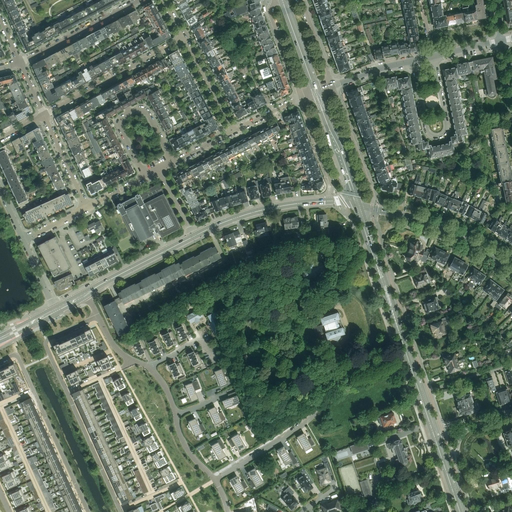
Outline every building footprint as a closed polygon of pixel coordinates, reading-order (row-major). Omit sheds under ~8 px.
[(4,0),(2,1),(8,13),(17,9),(15,5),(16,4),(14,0),(13,0),(12,0),(4,0)] [(98,13),(107,8),(103,0),(99,0),(93,3),(98,13)] [(181,10),(189,6),(186,0),(185,1),(178,5),(181,10)] [(259,1),(261,0),(247,0),(231,10),(234,14),(231,16),(228,12),(223,14),(227,20),(242,14),(249,11),(251,11),(260,7),(259,4),(260,4),(259,1)] [(485,9),(483,0),(476,0),(477,4),(475,6),(476,11),(485,9)] [(511,0),(502,0),(507,23),(508,24),(511,22),(511,0)] [(413,9),(411,1),(402,2),(404,11),(413,9)] [(151,2),(140,8),(141,10),(145,8),(146,12),(155,7),(152,2),(151,2)] [(184,15),(191,11),(196,8),(199,6),(201,4),(200,2),(195,6),(190,8),(189,6),(181,10),(184,15)] [(318,14),(319,14),(329,10),(330,9),(329,7),(330,6),(329,2),(328,2),(316,6),(318,14)] [(465,22),(471,21),(469,12),(465,13),(465,11),(464,2),(461,3),(465,22)] [(98,13),(93,3),(85,8),(90,17),(98,13)] [(441,4),(439,4),(431,6),(433,18),(442,16),(443,16),(442,10),(443,10),(442,7),(441,7),(441,4)] [(146,19),(149,17),(158,13),(155,7),(146,12),(147,12),(144,13),(146,16),(144,17),(146,19)] [(252,20),(254,23),(264,19),(260,9),(261,8),(260,7),(251,11),(249,11),(242,14),(243,17),(250,14),(251,16),(250,17),(251,20),(252,20)] [(471,21),(477,20),(476,11),(471,11),(471,10),(472,10),(471,7),(469,8),(469,12),(471,21)] [(85,8),(76,12),(81,22),(90,17),(85,8)] [(186,21),(194,16),(192,13),(193,12),(195,10),(195,9),(196,9),(196,8),(191,11),(184,15),(183,16),(186,21)] [(18,12),(17,9),(8,13),(13,24),(22,20),(20,17),(22,16),(20,12),(18,12)] [(414,17),(413,9),(404,11),(405,19),(414,17)] [(485,9),(476,11),(477,20),(486,19),(485,9)] [(136,10),(122,18),(126,26),(129,24),(129,26),(133,23),(134,24),(136,23),(136,22),(138,21),(137,20),(140,19),(136,10)] [(319,14),(321,21),(333,17),(334,16),(333,12),(330,13),(329,10),(319,14)] [(186,21),(189,26),(204,17),(209,14),(207,11),(202,14),(203,15),(199,18),(197,14),(194,16),(186,21)] [(72,27),(81,22),(76,12),(67,17),(72,27)] [(158,13),(149,17),(152,22),(151,22),(149,22),(147,23),(149,25),(152,23),(161,19),(158,13)] [(462,14),(454,15),(456,24),(464,22),(462,14)] [(446,17),(446,19),(447,25),(456,24),(454,15),(446,17)] [(442,20),(442,16),(433,18),(435,28),(447,25),(446,19),(442,20)] [(63,31),(72,27),(67,17),(58,22),(63,31)] [(321,21),(324,29),(337,24),(335,19),(334,20),(333,17),(321,21)] [(416,25),(414,17),(405,19),(407,27),(416,25)] [(123,28),(126,26),(122,18),(107,25),(112,33),(115,32),(115,33),(124,29),(123,28)] [(161,19),(152,23),(155,27),(154,28),(152,27),(150,28),(152,30),(164,24),(161,19)] [(268,31),(264,19),(254,23),(255,26),(254,27),(255,30),(256,29),(258,35),(268,31)] [(23,23),(22,20),(13,24),(18,35),(25,32),(27,31),(26,28),(27,27),(25,23),(23,23)] [(190,27),(193,32),(202,27),(199,23),(201,22),(201,24),(204,22),(202,20),(190,27)] [(53,24),(54,25),(58,34),(60,33),(63,31),(58,22),(58,21),(54,23),(53,24)] [(156,30),(158,34),(167,29),(164,24),(152,30),(153,33),(154,32),(155,30),(156,30)] [(326,36),(327,36),(337,32),(336,29),(338,28),(337,24),(324,29),(326,36)] [(58,34),(54,25),(51,27),(50,26),(48,27),(53,37),(58,34)] [(109,35),(112,33),(107,25),(93,33),(97,41),(100,39),(101,41),(109,36),(109,35)] [(417,34),(416,25),(407,27),(409,35),(417,34)] [(205,26),(202,27),(193,32),(196,38),(204,34),(205,33),(203,30),(206,28),(205,26)] [(53,37),(48,27),(46,28),(46,29),(43,31),(47,40),(53,37)] [(167,29),(158,34),(160,36),(157,38),(158,39),(155,40),(153,37),(151,38),(155,46),(170,37),(167,29)] [(39,32),(37,33),(42,42),(47,40),(43,31),(40,33),(39,32)] [(268,31),(258,35),(260,40),(259,40),(260,44),(261,43),(262,46),(263,46),(272,43),(268,31)] [(327,36),(329,43),(340,39),(339,36),(341,35),(340,31),(337,32),(327,36)] [(26,51),(35,46),(33,40),(29,42),(26,35),(27,35),(25,32),(18,35),(26,51)] [(36,45),(42,42),(37,33),(35,34),(35,35),(32,37),(36,45)] [(93,33),(79,41),(83,49),(86,47),(87,48),(95,44),(95,43),(97,41),(93,33)] [(149,49),(155,46),(151,38),(150,36),(146,39),(145,38),(146,37),(145,34),(142,36),(149,49)] [(205,36),(204,34),(196,38),(199,43),(209,38),(207,34),(205,36)] [(419,42),(417,34),(409,35),(410,44),(417,42),(419,42)] [(142,52),(148,49),(142,37),(140,38),(141,41),(141,43),(138,44),(142,52)] [(340,39),(329,43),(332,51),(345,46),(343,42),(342,40),(345,39),(345,37),(340,39)] [(211,41),(209,38),(199,43),(201,48),(202,48),(209,44),(208,43),(211,41)] [(136,46),(132,48),(137,55),(142,52),(138,44),(136,40),(134,41),(135,44),(136,46)] [(80,50),(83,49),(79,41),(65,48),(69,56),(72,55),(73,56),(74,55),(75,56),(75,57),(78,62),(81,60),(77,53),(81,51),(80,50)] [(202,48),(205,53),(213,49),(211,46),(215,44),(215,43),(216,43),(215,41),(209,44),(202,48)] [(408,52),(417,51),(418,51),(419,51),(419,50),(419,49),(419,48),(418,48),(417,42),(410,44),(411,45),(407,46),(408,52)] [(131,58),(137,55),(132,48),(130,43),(128,44),(130,47),(129,47),(130,49),(127,51),(131,58)] [(253,63),(258,61),(267,58),(277,54),(273,43),(272,43),(263,46),(264,49),(263,50),(261,50),(260,53),(256,54),(255,56),(256,58),(252,60),(253,63)] [(332,51),(334,58),(348,53),(346,49),(343,50),(343,48),(350,46),(349,44),(345,46),(332,51)] [(391,54),(400,52),(398,45),(398,44),(389,45),(391,54)] [(408,52),(407,46),(406,44),(398,45),(400,52),(400,54),(408,52)] [(383,56),(391,54),(389,45),(381,47),(382,49),(383,56)] [(125,52),(121,54),(125,61),(131,58),(127,51),(125,46),(123,47),(124,50),(125,52)] [(69,56),(65,48),(51,56),(55,64),(58,62),(59,63),(67,59),(66,58),(69,56)] [(215,48),(213,49),(205,53),(208,58),(222,51),(224,50),(223,49),(221,50),(221,49),(217,51),(215,48)] [(383,57),(383,56),(382,49),(373,50),(375,59),(383,57)] [(168,63),(171,61),(180,56),(177,50),(168,55),(171,60),(169,60),(169,59),(167,60),(168,63)] [(222,51),(208,58),(210,64),(221,58),(219,55),(223,53),(222,51)] [(120,64),(125,61),(121,54),(121,52),(115,56),(120,64)] [(348,53),(334,58),(337,65),(349,61),(356,58),(356,57),(349,59),(348,58),(349,57),(348,53)] [(370,62),(373,61),(374,60),(371,53),(366,55),(370,62)] [(266,62),(267,65),(279,61),(277,54),(267,58),(258,61),(259,64),(266,62)] [(51,56),(44,59),(46,65),(48,68),(49,68),(53,66),(52,65),(55,64),(51,56)] [(115,56),(109,59),(114,67),(120,64),(115,56)] [(170,69),(174,67),(183,62),(180,56),(171,61),(174,65),(172,66),(172,65),(169,67),(170,69)] [(164,58),(159,61),(163,70),(164,72),(166,71),(164,67),(168,65),(164,58)] [(213,69),(220,65),(221,65),(220,63),(223,61),(221,58),(210,64),(213,69)] [(492,58),(469,62),(471,71),(483,69),(488,90),(485,91),(486,96),(488,95),(489,95),(489,96),(489,97),(490,97),(491,98),(492,98),(493,98),(493,97),(494,97),(494,96),(495,96),(495,95),(495,94),(492,79),(496,79),(492,58)] [(60,98),(56,92),(52,94),(49,89),(54,87),(52,82),(51,83),(47,76),(48,75),(46,71),(43,72),(41,67),(46,65),(44,59),(43,59),(33,65),(32,66),(49,102),(51,103),(60,98)] [(109,70),(114,67),(109,59),(104,62),(109,70)] [(159,61),(149,67),(153,75),(163,70),(159,61)] [(261,71),(262,74),(282,67),(279,61),(267,65),(268,68),(261,71)] [(340,73),(353,68),(352,64),(350,64),(349,61),(337,65),(340,73)] [(104,62),(99,65),(103,73),(109,70),(104,62)] [(183,62),(174,67),(177,71),(176,72),(175,71),(173,72),(174,74),(178,72),(186,67),(183,62)] [(85,72),(82,74),(87,82),(92,80),(88,71),(86,68),(84,63),(81,65),(85,72)] [(467,63),(455,65),(455,68),(457,75),(460,75),(460,76),(462,75),(463,78),(465,77),(465,75),(464,75),(464,74),(470,73),(467,63)] [(92,80),(98,76),(93,68),(92,65),(89,67),(90,69),(88,71),(92,80)] [(98,76),(103,73),(99,65),(93,68),(98,76)] [(223,71),(220,65),(213,69),(212,69),(216,75),(223,71)] [(149,67),(143,70),(147,77),(151,75),(151,77),(152,77),(153,79),(155,79),(153,75),(149,67)] [(189,73),(186,67),(178,72),(180,77),(179,78),(178,77),(176,78),(177,80),(180,78),(189,73)] [(284,74),(282,67),(262,74),(263,77),(270,74),(272,78),(284,74)] [(450,69),(443,70),(444,75),(444,78),(457,75),(455,68),(450,69)] [(143,70),(138,73),(143,83),(147,80),(148,81),(147,83),(148,84),(150,83),(147,77),(143,70)] [(87,82),(82,74),(81,71),(78,73),(79,75),(77,77),(81,86),(87,82)] [(227,77),(223,71),(216,75),(219,81),(227,77)] [(132,76),(135,82),(136,84),(139,82),(140,83),(141,83),(142,86),(144,85),(143,83),(138,73),(132,76)] [(192,79),(189,73),(180,78),(183,83),(182,83),(181,82),(179,84),(180,86),(183,84),(192,79)] [(266,83),(267,87),(286,80),(284,74),(272,78),(273,81),(266,83)] [(9,86),(17,82),(18,82),(15,75),(13,75),(0,77),(0,89),(4,88),(3,85),(4,85),(4,84),(8,83),(9,86)] [(457,75),(444,78),(454,126),(464,124),(465,124),(465,121),(464,121),(462,112),(463,112),(462,108),(461,108),(459,99),(460,99),(460,96),(459,96),(457,87),(458,87),(457,83),(456,84),(455,78),(458,78),(457,75)] [(115,84),(101,93),(104,99),(109,96),(111,101),(117,97),(115,94),(119,92),(122,91),(124,94),(128,91),(130,90),(128,86),(135,82),(132,76),(115,84)] [(222,86),(230,81),(228,76),(227,77),(219,81),(222,86)] [(76,89),(81,86),(77,77),(71,80),(76,89)] [(396,77),(384,79),(385,87),(386,89),(398,86),(398,85),(401,85),(410,83),(409,77),(396,79),(396,77)] [(192,79),(183,84),(186,88),(185,89),(184,88),(182,89),(183,91),(187,89),(195,84),(192,79)] [(71,80),(65,83),(70,92),(76,89),(71,80)] [(275,87),(276,90),(289,86),(286,80),(267,87),(268,89),(275,87)] [(230,81),(222,86),(225,91),(237,85),(236,83),(232,85),(230,81)] [(15,112),(22,109),(28,106),(17,82),(9,86),(5,87),(6,89),(9,88),(9,89),(10,88),(12,92),(5,95),(6,98),(9,96),(9,95),(11,94),(12,94),(13,94),(17,101),(15,102),(15,103),(13,104),(14,106),(18,104),(19,107),(18,108),(14,110),(15,112)] [(70,92),(65,83),(60,86),(65,95),(70,92)] [(401,85),(398,85),(398,86),(398,89),(401,89),(402,94),(401,95),(401,98),(403,98),(404,107),(403,107),(404,110),(405,110),(407,119),(405,119),(406,122),(407,122),(409,131),(408,132),(409,135),(410,135),(412,144),(417,143),(424,142),(423,140),(421,140),(410,83),(401,85)] [(186,97),(190,95),(198,90),(195,84),(187,89),(189,92),(185,94),(186,97)] [(144,90),(141,88),(146,97),(147,96),(152,93),(150,90),(154,88),(153,85),(144,90)] [(225,91),(228,96),(236,92),(234,89),(238,87),(237,85),(225,91)] [(55,89),(56,92),(60,98),(65,95),(60,86),(55,89)] [(276,90),(277,91),(279,97),(290,92),(290,90),(289,86),(276,90)] [(136,93),(134,95),(137,101),(146,97),(141,88),(138,90),(137,88),(134,89),(136,93)] [(161,88),(152,93),(147,96),(150,101),(159,96),(158,94),(160,93),(159,92),(162,90),(161,88)] [(350,100),(363,95),(364,95),(363,91),(362,91),(359,92),(358,88),(347,92),(350,100)] [(261,92),(259,93),(257,89),(255,90),(257,94),(252,96),(258,107),(267,103),(263,96),(261,92)] [(189,102),(193,100),(201,95),(198,90),(190,95),(192,97),(188,99),(189,102)] [(131,96),(128,91),(124,94),(127,99),(130,105),(137,101),(134,95),(131,96)] [(273,101),(279,97),(277,91),(270,94),(272,96),(271,97),(273,101)] [(236,92),(228,96),(230,101),(242,95),(242,93),(238,95),(236,92)] [(101,93),(96,96),(100,104),(103,102),(103,103),(106,102),(104,99),(101,93)] [(247,101),(249,106),(252,111),(257,108),(253,100),(252,100),(249,93),(247,94),(249,99),(247,101)] [(192,107),(196,105),(204,100),(201,95),(193,100),(195,103),(191,105),(192,107)] [(242,95),(230,101),(230,102),(233,107),(240,102),(239,100),(243,98),(242,96),(243,95),(242,95)] [(350,100),(353,108),(364,103),(363,101),(365,100),(363,95),(350,100)] [(96,96),(90,99),(95,107),(97,105),(98,106),(100,105),(100,104),(96,96)] [(150,101),(155,111),(164,106),(159,96),(150,101)] [(114,105),(112,106),(116,113),(122,110),(123,109),(124,108),(127,107),(129,106),(130,105),(127,99),(125,100),(123,101),(121,102),(120,103),(117,98),(113,101),(114,103),(113,103),(114,105)] [(90,99),(85,102),(89,109),(92,108),(93,109),(95,108),(95,107),(90,99)] [(198,110),(207,106),(204,100),(196,105),(197,108),(193,110),(195,112),(198,110)] [(241,103),(240,102),(233,107),(235,112),(239,110),(244,107),(246,104),(245,101),(241,103)] [(85,102),(80,105),(84,114),(90,111),(89,109),(85,102)] [(353,108),(355,115),(367,111),(366,108),(368,108),(366,103),(364,103),(353,108)] [(244,107),(239,110),(242,115),(252,111),(249,106),(247,107),(248,108),(245,109),(244,108),(246,104),(244,107)] [(80,105),(74,108),(79,117),(84,114),(80,105)] [(17,115),(20,120),(30,114),(31,112),(29,106),(28,106),(22,109),(23,112),(17,115)] [(100,118),(101,121),(106,119),(116,113),(112,106),(106,109),(97,113),(98,115),(95,117),(95,118),(88,121),(91,126),(92,125),(91,122),(96,119),(97,120),(100,118)] [(155,111),(160,121),(169,116),(164,106),(155,111)] [(201,115),(209,111),(207,106),(198,110),(195,112),(197,115),(196,115),(197,117),(201,115)] [(74,108),(68,111),(71,116),(73,120),(79,117),(74,108)] [(12,124),(18,120),(12,109),(10,110),(11,112),(11,113),(11,114),(8,116),(12,124)] [(61,127),(67,125),(65,120),(71,116),(68,111),(68,110),(57,117),(57,119),(61,128),(61,127)] [(355,115),(358,123),(370,118),(369,116),(370,115),(368,110),(367,111),(355,115)] [(209,111),(201,115),(204,121),(212,116),(209,111)] [(292,121),(293,123),(301,121),(298,111),(291,114),(291,115),(284,117),(286,123),(292,121)] [(160,121),(165,131),(170,128),(173,127),(174,126),(169,116),(160,121)] [(358,123),(361,130),(372,126),(371,123),(373,123),(371,118),(370,118),(358,123)] [(106,119),(101,121),(95,124),(97,127),(98,126),(100,128),(108,124),(106,119)] [(198,138),(204,135),(199,126),(196,120),(194,121),(197,127),(193,129),(198,138)] [(208,124),(205,125),(209,132),(218,128),(215,121),(208,125),(208,124)] [(291,126),(292,131),(304,127),(301,121),(293,123),(284,127),(285,129),(289,127),(288,127),(291,126)] [(276,122),(270,126),(271,128),(274,134),(278,132),(280,136),(281,136),(281,134),(280,130),(276,122)] [(77,163),(85,159),(86,158),(84,153),(85,153),(84,150),(83,151),(81,146),(82,146),(81,143),(80,144),(77,139),(78,138),(77,136),(76,137),(74,131),(75,131),(74,128),(73,129),(70,123),(67,125),(61,127),(77,163)] [(205,123),(199,126),(204,135),(209,132),(205,125),(205,123)] [(108,124),(100,128),(98,129),(99,132),(101,131),(102,133),(100,134),(102,138),(113,133),(108,124)] [(449,141),(449,144),(453,143),(454,147),(458,146),(457,142),(462,141),(461,135),(466,134),(464,124),(454,126),(455,133),(453,134),(454,136),(450,137),(451,140),(449,141)] [(198,138),(193,129),(192,130),(190,125),(187,126),(190,131),(187,132),(191,141),(198,138)] [(361,130),(364,137),(375,133),(374,130),(376,130),(374,125),(372,126),(361,130)] [(270,126),(264,129),(269,138),(272,136),(274,141),(277,140),(274,134),(271,128),(270,126)] [(292,139),(295,138),(306,134),(304,127),(292,131),(287,133),(288,135),(291,134),(291,133),(293,133),(294,134),(291,135),(292,139),(288,140),(289,143),(293,141),(292,139)] [(491,129),(494,146),(505,144),(502,127),(491,129)] [(43,138),(40,131),(39,129),(37,128),(26,134),(29,140),(34,137),(36,137),(37,140),(43,138)] [(184,133),(181,135),(186,144),(191,141),(187,132),(184,128),(182,129),(184,133)] [(271,143),(269,138),(264,129),(258,132),(263,141),(266,139),(269,144),(271,143)] [(179,136),(176,138),(181,147),(186,144),(181,135),(179,131),(176,132),(179,136)] [(265,146),(263,141),(258,132),(252,135),(257,144),(260,142),(263,147),(265,146)] [(105,143),(105,144),(116,138),(113,133),(102,138),(100,139),(97,141),(98,143),(101,141),(103,140),(105,143)] [(364,137),(366,144),(377,139),(377,137),(378,137),(377,133),(375,133),(364,137)] [(26,134),(20,137),(24,145),(28,143),(28,144),(31,143),(29,140),(26,134)] [(295,138),(298,145),(309,141),(306,134),(295,138)] [(260,149),(257,144),(252,135),(247,138),(251,147),(255,145),(257,150),(260,149)] [(175,150),(181,147),(176,138),(173,139),(172,138),(171,138),(170,136),(168,138),(174,149),(175,150)] [(16,140),(20,150),(24,149),(19,138),(16,140)] [(49,176),(50,175),(58,171),(43,138),(37,140),(34,142),(36,148),(35,148),(36,151),(37,150),(39,153),(38,154),(39,156),(40,156),(42,161),(41,161),(37,163),(38,165),(42,164),(43,163),(45,168),(44,169),(39,171),(40,173),(45,171),(47,170),(49,176)] [(90,139),(90,140),(92,139),(95,145),(96,147),(97,150),(99,153),(99,152),(97,148),(96,145),(95,143),(93,138),(90,139)] [(108,149),(110,148),(119,144),(116,138),(105,144),(103,145),(104,146),(106,145),(108,149)] [(247,138),(241,141),(245,150),(249,148),(251,153),(254,152),(251,147),(247,138)] [(366,144),(368,150),(380,145),(379,143),(380,143),(379,139),(377,139),(366,144)] [(16,140),(12,142),(17,152),(20,150),(16,140)] [(248,155),(245,150),(241,141),(235,144),(240,153),(243,151),(245,156),(247,155),(248,155)] [(300,153),(311,149),(309,141),(298,145),(291,148),(292,151),(296,149),(296,148),(298,147),(300,153)] [(424,142),(417,143),(419,149),(428,148),(429,156),(433,156),(433,157),(442,155),(440,146),(432,147),(431,144),(428,145),(428,141),(424,142)] [(441,145),(440,146),(442,155),(443,155),(451,154),(451,152),(455,152),(454,147),(453,143),(449,144),(441,145)] [(111,151),(113,154),(122,149),(119,144),(110,148),(108,149),(106,150),(102,152),(103,154),(107,152),(109,151),(109,152),(111,151)] [(242,158),(240,153),(235,144),(229,147),(234,156),(237,154),(240,159),(242,158)] [(494,146),(498,164),(509,162),(505,144),(494,146)] [(368,150),(371,157),(382,153),(381,150),(383,150),(381,145),(380,145),(368,150)] [(0,163),(3,170),(13,165),(4,146),(0,148),(0,163)] [(236,161),(234,156),(229,147),(223,150),(228,159),(232,157),(234,162),(236,161)] [(122,149),(113,154),(111,155),(112,157),(114,156),(115,159),(124,154),(122,149)] [(300,161),(303,160),(314,156),(311,149),(300,153),(292,156),(293,159),(297,157),(296,156),(301,154),(301,156),(298,157),(300,161),(296,163),(297,165),(301,164),(300,161)] [(228,159),(223,150),(218,152),(222,162),(226,160),(228,165),(231,164),(228,159)] [(212,156),(217,165),(220,163),(223,168),(225,167),(222,162),(218,152),(212,156)] [(371,157),(373,163),(385,159),(384,157),(385,156),(384,152),(382,153),(371,157)] [(118,161),(119,164),(127,160),(124,154),(115,159),(112,161),(113,162),(116,161),(116,162),(118,161)] [(206,159),(211,168),(214,166),(217,171),(219,170),(217,165),(212,156),(206,159)] [(303,160),(306,168),(317,164),(314,156),(303,160)] [(85,159),(77,163),(84,177),(89,175),(90,178),(93,177),(91,174),(85,159)] [(128,159),(127,160),(119,164),(120,165),(125,176),(126,176),(133,172),(134,171),(128,159)] [(206,159),(200,162),(205,171),(208,169),(210,174),(213,173),(211,168),(206,159)] [(373,163),(375,170),(387,165),(386,163),(387,162),(386,159),(385,159),(373,163)] [(207,176),(205,171),(200,162),(194,164),(199,174),(203,172),(205,177),(207,176)] [(502,182),(511,179),(511,176),(509,162),(498,164),(502,182)] [(448,174),(450,169),(450,168),(450,167),(450,166),(449,165),(449,164),(448,164),(448,163),(447,163),(446,163),(445,163),(444,163),(443,163),(442,164),(441,164),(440,168),(439,168),(439,169),(439,170),(439,171),(439,172),(440,173),(440,174),(441,174),(442,175),(443,175),(444,175),(445,175),(446,175),(447,175),(447,174),(448,174)] [(194,164),(189,167),(194,177),(197,175),(199,180),(202,179),(199,174),(194,164)] [(306,169),(308,174),(319,170),(317,164),(306,168),(300,170),(301,172),(304,171),(304,170),(306,169)] [(11,188),(21,183),(13,165),(3,170),(11,188)] [(117,180),(125,176),(120,165),(116,167),(117,168),(112,171),(117,180)] [(375,170),(378,176),(389,172),(388,169),(390,169),(388,165),(387,165),(375,170)] [(110,172),(107,173),(112,183),(117,180),(112,171),(110,166),(109,167),(110,170),(110,171),(110,172)] [(196,181),(194,177),(189,167),(184,170),(189,179),(191,178),(194,183),(196,181)] [(101,176),(102,178),(106,185),(106,186),(112,183),(107,173),(105,169),(103,170),(104,173),(104,174),(101,176)] [(191,184),(189,179),(184,170),(178,173),(183,182),(186,181),(189,185),(191,184)] [(310,181),(312,180),(322,177),(319,170),(308,174),(302,176),(303,178),(307,177),(307,176),(309,176),(310,181)] [(58,171),(50,175),(57,190),(65,186),(58,171)] [(378,176),(380,183),(392,179),(391,176),(392,176),(391,171),(389,172),(378,176)] [(279,172),(280,174),(283,193),(295,190),(294,186),(291,187),(289,176),(282,177),(282,175),(283,175),(283,172),(279,172)] [(173,176),(178,185),(181,183),(183,188),(184,188),(186,187),(183,182),(178,173),(174,175),(173,176)] [(283,193),(280,174),(279,174),(279,176),(278,176),(278,179),(279,179),(280,181),(274,182),(276,194),(283,193)] [(411,184),(409,194),(415,196),(419,182),(420,178),(420,176),(417,175),(416,181),(415,180),(414,185),(411,184)] [(264,178),(264,180),(259,181),(260,185),(262,197),(271,195),(268,184),(271,183),(270,178),(267,178),(267,177),(264,178)] [(312,180),(313,183),(320,189),(324,183),(322,177),(312,180)] [(103,186),(106,185),(102,178),(94,182),(94,181),(91,182),(91,181),(86,184),(91,194),(103,188),(103,186)] [(395,178),(392,179),(380,183),(382,189),(395,191),(396,190),(397,183),(397,182),(395,178)] [(257,186),(260,185),(259,181),(259,180),(255,181),(255,180),(252,181),(253,186),(248,187),(249,191),(251,199),(259,197),(257,186)] [(511,180),(493,184),(494,188),(501,186),(502,186),(502,185),(504,185),(504,189),(503,191),(505,202),(511,200),(511,180)] [(421,182),(419,182),(415,196),(422,198),(425,187),(419,186),(420,185),(421,185),(421,182)] [(11,188),(19,206),(29,201),(21,183),(11,188)] [(117,206),(136,243),(159,231),(161,237),(181,227),(178,222),(179,221),(159,183),(139,194),(140,194),(138,195),(138,194),(136,194),(135,195),(136,196),(120,204),(120,203),(117,204),(118,205),(117,206)] [(426,183),(425,187),(422,198),(428,200),(431,189),(426,188),(426,187),(427,187),(428,184),(426,183)] [(245,192),(249,191),(248,187),(247,186),(244,187),(244,186),(241,187),(242,190),(241,191),(242,192),(238,193),(241,202),(248,201),(245,192)] [(234,205),(241,202),(238,193),(236,187),(235,187),(235,189),(234,189),(235,192),(234,193),(234,194),(231,195),(234,205)] [(438,191),(431,189),(428,200),(435,201),(439,192),(441,187),(438,187),(438,190),(438,191)] [(185,190),(184,188),(183,188),(180,189),(184,196),(185,196),(185,197),(198,191),(196,189),(194,191),(194,190),(192,191),(191,188),(185,190)] [(234,205),(231,195),(229,189),(228,190),(228,191),(227,191),(228,195),(227,195),(228,196),(224,197),(228,207),(234,205)] [(189,204),(197,199),(195,196),(196,195),(199,194),(198,191),(185,197),(189,204)] [(446,195),(439,192),(435,201),(435,202),(443,206),(447,196),(449,192),(447,191),(445,194),(446,194),(446,195)] [(222,198),(218,199),(222,209),(228,207),(224,197),(223,192),(221,193),(222,197),(221,197),(222,198)] [(73,203),(68,193),(65,195),(65,194),(50,201),(55,212),(73,203)] [(214,211),(222,209),(218,199),(216,194),(215,194),(215,196),(214,196),(215,199),(215,200),(211,202),(213,204),(214,207),(213,207),(214,211)] [(454,199),(455,195),(453,194),(452,197),(453,197),(452,199),(447,196),(443,206),(449,209),(454,199)] [(458,211),(461,202),(455,199),(455,198),(457,199),(458,196),(455,195),(454,199),(449,209),(458,212),(458,211)] [(458,211),(464,214),(468,205),(462,202),(463,201),(464,201),(467,196),(464,195),(463,197),(461,202),(458,211)] [(198,203),(197,199),(189,204),(191,209),(200,205),(205,202),(204,200),(198,203)] [(470,217),(476,220),(483,207),(486,201),(484,200),(479,209),(480,209),(480,210),(475,208),(470,217)] [(55,212),(50,201),(31,209),(36,220),(55,212)] [(483,207),(476,220),(482,224),(487,214),(482,212),(483,210),(484,211),(489,202),(486,201),(483,207)] [(464,214),(470,217),(475,208),(477,204),(474,203),(473,206),(474,206),(474,207),(468,205),(464,214)] [(211,213),(214,211),(213,207),(214,207),(213,204),(208,206),(207,206),(207,207),(206,208),(207,209),(195,215),(197,220),(207,215),(208,215),(211,214),(211,213)] [(191,209),(195,215),(207,209),(206,208),(207,207),(207,206),(202,209),(200,205),(191,209)] [(36,220),(31,209),(26,212),(26,213),(23,214),(28,224),(36,220)] [(326,214),(319,215),(319,223),(313,223),(313,230),(320,229),(320,227),(328,226),(328,222),(327,222),(326,214)] [(297,216),(290,217),(291,227),(295,227),(297,229),(300,229),(300,226),(298,226),(297,216)] [(488,227),(494,231),(500,222),(503,218),(501,216),(499,219),(499,221),(494,218),(488,227)] [(292,229),(291,227),(290,217),(283,219),(284,228),(289,228),(289,229),(292,229)] [(97,232),(100,231),(104,229),(100,221),(95,223),(94,222),(87,225),(90,230),(95,228),(97,232)] [(494,231),(499,235),(505,226),(508,222),(506,221),(505,223),(505,224),(504,225),(500,222),(494,231)] [(270,227),(267,228),(266,223),(256,225),(258,232),(267,230),(268,234),(272,233),(270,227)] [(505,238),(511,229),(511,227),(511,225),(510,226),(510,228),(509,228),(505,226),(499,235),(505,238)] [(235,240),(240,238),(238,231),(225,236),(229,246),(236,244),(235,240)] [(55,236),(37,245),(53,276),(54,276),(68,269),(70,268),(57,242),(58,242),(55,236)] [(428,257),(429,254),(430,251),(427,250),(426,252),(421,251),(422,247),(420,245),(418,245),(417,245),(417,241),(411,242),(410,242),(410,243),(411,243),(408,250),(428,257)] [(197,256),(203,266),(221,257),(215,247),(212,248),(212,247),(200,253),(200,254),(197,256)] [(431,258),(438,261),(442,251),(439,249),(438,250),(436,248),(432,255),(429,254),(428,257),(427,258),(430,259),(431,259),(431,258)] [(118,262),(119,261),(113,249),(108,252),(114,264),(118,262)] [(406,256),(406,257),(412,264),(413,264),(414,265),(415,264),(416,264),(417,263),(415,260),(418,260),(419,260),(421,260),(422,261),(425,262),(427,259),(427,258),(428,257),(408,250),(406,256)] [(445,268),(448,263),(445,261),(448,254),(446,253),(446,252),(442,251),(438,261),(436,263),(440,265),(440,266),(445,269),(445,268)] [(114,264),(108,252),(103,254),(109,266),(110,266),(114,264)] [(103,254),(98,256),(105,269),(109,267),(109,266),(103,254)] [(105,269),(98,256),(93,259),(100,271),(105,269)] [(185,276),(203,266),(197,256),(194,257),(194,256),(182,262),(183,263),(179,265),(184,273),(185,276)] [(456,271),(461,261),(456,258),(455,258),(453,260),(452,259),(449,263),(448,263),(445,268),(451,271),(454,273),(456,271)] [(93,259),(88,261),(95,274),(99,272),(99,271),(100,271),(93,259)] [(95,274),(88,261),(83,264),(90,276),(95,274)] [(461,261),(456,271),(459,273),(459,274),(464,277),(466,273),(465,272),(468,268),(466,267),(468,265),(466,264),(467,264),(461,261)] [(302,273),(300,275),(299,276),(298,276),(298,277),(298,278),(299,279),(300,280),(301,280),(302,280),(305,278),(306,279),(312,276),(312,277),(318,273),(324,269),(321,262),(319,263),(318,262),(313,265),(312,262),(306,265),(308,269),(302,273)] [(164,283),(184,273),(179,265),(178,263),(175,264),(175,263),(161,270),(162,271),(159,273),(164,283)] [(68,269),(54,276),(56,280),(54,282),(58,290),(60,289),(60,291),(75,283),(73,279),(74,279),(72,274),(71,274),(68,269)] [(468,285),(470,287),(479,273),(474,269),(471,273),(466,279),(472,282),(471,283),(469,283),(468,285)] [(139,283),(144,294),(164,283),(159,273),(155,274),(155,273),(141,280),(142,281),(139,283)] [(479,273),(470,287),(472,288),(473,286),(473,284),(479,287),(483,281),(482,280),(485,276),(479,273)] [(430,282),(428,277),(427,277),(427,274),(421,276),(421,274),(414,276),(418,287),(427,284),(430,282)] [(485,291),(490,295),(497,285),(490,280),(482,291),(480,290),(477,294),(480,297),(483,292),(485,291)] [(124,304),(144,294),(139,283),(135,285),(135,284),(121,290),(122,291),(119,293),(124,304)] [(497,285),(490,295),(495,298),(493,300),(494,300),(489,307),(492,309),(496,304),(497,302),(495,301),(503,290),(497,285)] [(498,307),(501,310),(504,306),(506,308),(511,300),(511,297),(507,293),(505,296),(504,295),(502,297),(503,298),(498,305),(496,304),(492,309),(495,311),(498,307)] [(435,300),(438,300),(437,296),(431,299),(430,297),(426,298),(427,300),(423,301),(426,312),(431,311),(435,310),(434,309),(438,308),(435,300)] [(115,300),(114,301),(104,306),(119,335),(129,329),(115,300)] [(190,321),(191,322),(202,316),(201,315),(199,311),(199,312),(198,310),(187,316),(188,318),(190,321)] [(217,332),(221,330),(216,322),(217,322),(217,321),(216,319),(215,318),(217,317),(218,315),(217,313),(215,312),(213,313),(208,316),(212,323),(209,324),(213,332),(216,331),(217,332)] [(322,324),(313,327),(316,336),(325,333),(327,338),(332,337),(333,339),(335,340),(337,339),(339,337),(338,335),(344,333),(343,332),(344,332),(345,332),(345,331),(345,330),(345,329),(344,329),(344,328),(343,328),(342,328),(339,317),(340,317),(340,316),(340,315),(340,314),(339,314),(339,313),(338,313),(338,312),(337,313),(337,312),(331,314),(331,312),(320,316),(322,324)] [(444,330),(450,328),(447,317),(439,319),(440,322),(431,325),(432,326),(431,326),(433,331),(435,336),(445,333),(444,330)] [(181,324),(175,326),(181,340),(187,337),(185,333),(189,332),(185,324),(182,326),(181,324)] [(90,329),(84,331),(85,332),(89,342),(95,339),(90,329)] [(167,330),(161,333),(167,346),(173,344),(172,340),(175,339),(171,331),(168,332),(167,330)] [(85,332),(80,335),(84,344),(89,342),(85,332)] [(80,335),(75,337),(79,347),(84,344),(80,335)] [(75,337),(69,339),(74,349),(79,347),(75,337)] [(141,338),(132,342),(138,355),(144,352),(142,349),(146,347),(143,341),(141,338)] [(157,338),(148,342),(154,354),(160,351),(158,348),(161,346),(157,338)] [(69,339),(64,342),(69,351),(74,349),(69,339)] [(64,342),(59,344),(63,354),(69,351),(64,342)] [(58,343),(53,345),(58,356),(63,354),(59,344),(58,343)] [(511,355),(510,348),(503,350),(505,357),(511,355)] [(193,352),(188,354),(194,367),(203,363),(198,353),(195,355),(193,352)] [(456,361),(455,358),(456,357),(455,357),(459,355),(458,353),(454,354),(450,355),(450,354),(446,355),(446,356),(443,357),(446,365),(448,364),(456,361)] [(107,356),(96,361),(99,366),(110,361),(107,356)] [(456,361),(448,364),(451,374),(455,373),(454,371),(459,369),(457,364),(464,362),(463,359),(456,361)] [(110,361),(99,366),(101,371),(112,366),(110,361)] [(14,363),(8,365),(9,367),(13,377),(19,374),(14,363)] [(175,363),(169,365),(174,376),(183,372),(180,365),(176,366),(175,363)] [(9,367),(4,369),(8,379),(13,377),(9,367)] [(220,386),(227,384),(224,377),(228,375),(225,367),(214,371),(220,386)] [(4,369),(0,370),(0,374),(3,381),(8,379),(4,369)] [(77,369),(66,374),(69,380),(80,375),(77,369)] [(80,375),(69,380),(71,385),(82,380),(80,375)] [(116,385),(115,386),(118,391),(125,387),(120,377),(114,380),(116,385)] [(491,377),(486,379),(489,390),(492,390),(492,391),(496,390),(491,377)] [(198,399),(195,391),(200,389),(197,380),(191,383),(191,382),(191,383),(189,384),(188,384),(185,385),(186,388),(188,393),(189,397),(191,401),(198,399)] [(511,394),(511,393),(509,393),(507,388),(496,392),(500,405),(510,402),(511,408),(511,394)] [(76,398),(76,399),(85,395),(83,389),(73,393),(74,394),(73,394),(75,399),(76,398)] [(459,398),(456,399),(458,406),(473,401),(469,391),(464,393),(464,394),(458,396),(459,398)] [(134,402),(128,392),(122,396),(127,405),(134,402)] [(229,398),(222,401),(225,408),(238,403),(240,402),(239,400),(238,398),(237,396),(238,396),(238,395),(237,395),(236,392),(228,395),(229,398)] [(88,400),(85,395),(76,399),(77,401),(76,402),(77,405),(78,404),(79,405),(88,400)] [(22,409),(33,404),(32,402),(33,401),(31,399),(30,399),(30,398),(20,403),(22,409)] [(81,410),(90,406),(88,400),(79,405),(78,406),(79,407),(80,407),(81,410)] [(458,406),(457,406),(460,414),(464,413),(464,415),(470,413),(471,414),(475,412),(472,402),(473,402),(473,401),(458,406)] [(22,409),(25,414),(35,409),(36,409),(34,404),(33,405),(33,404),(22,409)] [(90,406),(81,410),(80,411),(82,415),(83,415),(93,411),(90,406)] [(142,417),(137,407),(129,411),(132,416),(133,416),(136,420),(142,417)] [(225,419),(222,412),(218,414),(215,407),(208,410),(210,413),(212,417),(214,422),(215,424),(218,423),(219,423),(221,422),(222,422),(222,421),(225,419)] [(27,420),(38,415),(37,413),(38,412),(36,409),(35,410),(35,409),(25,414),(27,420)] [(83,417),(84,418),(85,418),(86,421),(95,417),(93,411),(83,415),(84,416),(83,417)] [(389,426),(396,424),(394,417),(394,416),(395,416),(395,415),(394,415),(394,414),(394,413),(393,413),(380,417),(378,418),(380,425),(383,424),(383,426),(389,424),(389,426)] [(30,425),(40,420),(41,419),(40,418),(39,418),(38,415),(27,420),(28,419),(31,424),(30,425)] [(88,426),(98,422),(95,417),(86,421),(87,423),(86,424),(87,426),(88,426)] [(194,434),(195,436),(198,435),(199,434),(201,433),(202,434),(202,433),(201,432),(205,430),(202,423),(198,425),(195,418),(188,422),(194,434)] [(32,431),(43,426),(42,426),(43,425),(42,421),(40,421),(40,420),(30,425),(32,431)] [(100,428),(98,422),(88,426),(89,429),(88,429),(90,432),(91,431),(91,432),(100,428)] [(144,435),(150,432),(145,422),(139,426),(138,423),(134,425),(138,433),(141,431),(144,435)] [(33,432),(35,436),(45,431),(44,429),(45,429),(44,426),(43,426),(32,431),(33,432)] [(100,428),(91,432),(90,433),(92,437),(93,437),(103,433),(100,428)] [(37,442),(48,437),(47,436),(48,436),(48,434),(46,434),(45,431),(35,436),(37,442)] [(93,440),(94,440),(96,443),(105,438),(103,433),(93,437),(94,438),(93,439),(93,440)] [(304,433),(297,437),(303,449),(305,451),(307,450),(309,449),(311,447),(311,448),(312,447),(311,446),(315,444),(311,437),(307,440),(304,433)] [(232,439),(228,441),(232,447),(235,445),(239,452),(246,447),(239,436),(238,434),(232,437),(231,437),(232,439)] [(146,446),(155,441),(152,435),(143,440),(146,446)] [(40,447),(50,442),(51,441),(50,439),(49,437),(48,438),(48,437),(37,442),(40,447)] [(105,438),(96,443),(95,444),(97,448),(98,447),(98,448),(108,444),(105,438)] [(225,447),(220,439),(217,441),(216,441),(217,442),(211,446),(212,448),(219,460),(226,456),(222,449),(225,447)] [(376,444),(374,439),(368,441),(368,440),(357,444),(359,450),(376,444)] [(406,451),(407,450),(405,447),(403,448),(402,444),(402,443),(402,442),(402,441),(401,441),(400,439),(387,444),(389,449),(392,448),(394,454),(397,453),(398,458),(396,459),(397,463),(401,462),(402,463),(403,463),(404,464),(405,464),(405,463),(406,462),(406,461),(406,460),(407,460),(406,456),(408,455),(406,451)] [(155,441),(146,446),(149,452),(158,447),(155,441)] [(42,452),(52,448),(52,447),(53,447),(52,445),(51,445),(50,442),(40,447),(42,452)] [(108,444),(98,448),(99,450),(98,451),(99,451),(100,454),(101,453),(101,454),(110,450),(108,444)] [(283,446),(276,450),(285,465),(292,461),(293,464),(297,462),(291,452),(288,454),(283,446)] [(42,452),(45,458),(55,453),(56,452),(55,450),(54,448),(53,449),(52,448),(42,452)] [(103,459),(113,455),(110,450),(101,454),(100,455),(101,457),(102,459),(103,459)] [(154,461),(163,456),(160,450),(151,455),(154,461)] [(5,453),(0,455),(0,463),(8,460),(8,459),(5,454),(5,453)] [(47,463),(57,459),(57,458),(58,458),(56,454),(55,454),(55,453),(45,458),(46,458),(48,463),(47,463)] [(113,455),(103,459),(104,461),(103,462),(105,465),(106,464),(106,465),(115,460),(113,455)] [(154,461),(153,462),(157,468),(167,463),(163,456),(154,461)] [(355,462),(357,467),(377,462),(376,456),(355,462)] [(49,469),(60,464),(59,462),(60,461),(59,459),(58,459),(57,459),(47,463),(49,469)] [(8,460),(0,463),(0,470),(9,467),(9,466),(8,466),(6,461),(8,460)] [(115,460),(106,465),(105,465),(106,468),(107,470),(108,469),(108,470),(118,466),(119,466),(116,460),(115,460)] [(327,471),(330,470),(327,462),(324,463),(325,467),(317,470),(320,480),(319,481),(321,485),(325,484),(324,483),(325,483),(330,481),(327,471)] [(49,469),(52,474),(62,470),(62,469),(63,468),(62,467),(61,467),(60,464),(49,469)] [(120,471),(118,466),(108,470),(108,471),(109,472),(108,473),(109,476),(110,475),(111,476),(120,471)] [(162,477),(172,472),(169,466),(160,471),(161,473),(160,473),(162,477)] [(263,483),(255,468),(248,472),(252,480),(248,482),(252,488),(256,486),(257,487),(257,486),(263,483)] [(54,480),(65,475),(64,473),(65,472),(64,470),(63,470),(62,470),(52,474),(54,480)] [(303,487),(302,488),(305,492),(312,487),(307,480),(310,478),(305,470),(301,472),(303,475),(296,479),(299,483),(300,483),(303,487)] [(13,471),(1,476),(2,477),(4,482),(16,477),(13,471)] [(111,478),(112,478),(113,481),(124,476),(121,471),(120,471),(111,476),(110,477),(111,478)] [(172,472),(162,477),(165,483),(175,478),(172,472)] [(65,476),(65,475),(54,480),(55,480),(56,480),(58,485),(57,485),(67,481),(67,480),(68,480),(66,475),(65,476)] [(114,487),(115,486),(116,487),(126,482),(124,476),(113,481),(113,482),(114,483),(113,484),(114,487)] [(229,480),(238,494),(245,490),(244,489),(248,487),(244,480),(240,482),(237,476),(229,480)] [(16,477),(4,482),(4,483),(7,488),(7,489),(18,484),(18,483),(17,484),(15,478),(16,477)] [(498,481),(502,480),(502,478),(498,479),(497,477),(486,480),(489,489),(500,486),(498,481)] [(367,480),(359,482),(364,498),(372,495),(367,480)] [(69,484),(67,481),(57,485),(59,491),(70,486),(69,485),(71,485),(70,483),(69,484)] [(127,481),(126,482),(116,487),(115,488),(116,489),(117,489),(118,492),(128,488),(130,487),(127,481)] [(70,486),(59,491),(62,496),(72,491),(73,491),(71,486),(70,487),(70,486)] [(24,495),(24,494),(21,489),(21,488),(9,494),(10,494),(12,500),(24,495)] [(130,493),(128,488),(118,492),(118,493),(119,494),(118,495),(119,498),(120,497),(121,498),(130,493)] [(184,494),(181,488),(171,493),(174,499),(184,494)] [(288,507),(291,510),(294,508),(294,507),(298,503),(291,495),(293,493),(288,488),(284,492),(286,494),(281,498),(289,506),(288,507)] [(420,494),(421,493),(420,491),(419,491),(419,490),(416,491),(415,490),(407,493),(405,494),(404,493),(399,495),(402,500),(406,499),(405,497),(408,496),(409,499),(407,500),(408,504),(413,503),(414,505),(418,503),(418,501),(420,500),(419,496),(420,495),(420,494)] [(62,496),(64,502),(65,501),(75,497),(74,495),(75,494),(74,491),(72,492),(72,491),(62,496)] [(122,500),(123,503),(134,498),(131,492),(130,493),(121,498),(120,499),(121,500),(122,500)] [(24,495),(12,500),(15,506),(27,501),(24,495)] [(65,501),(68,507),(77,502),(78,501),(77,500),(76,500),(75,497),(65,501)] [(332,502),(322,506),(324,511),(335,511),(339,509),(338,505),(342,504),(339,497),(331,500),(332,502)] [(511,507),(511,505),(511,498),(506,500),(507,505),(503,506),(504,508),(497,510),(497,511),(509,511),(508,509),(511,507)] [(68,507),(70,511),(80,508),(79,506),(80,505),(78,502),(77,503),(77,502),(68,507)] [(179,511),(184,511),(192,508),(188,502),(178,508),(179,511)]
